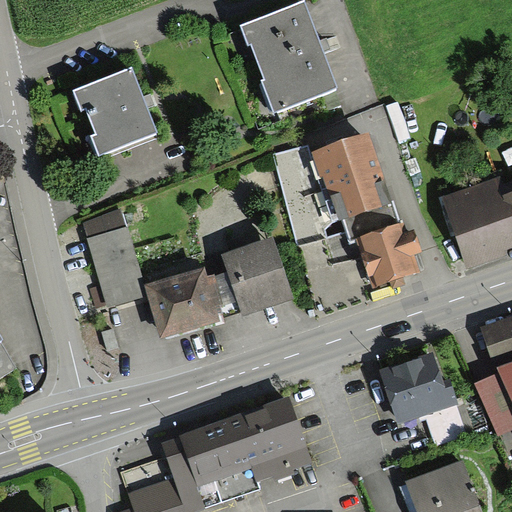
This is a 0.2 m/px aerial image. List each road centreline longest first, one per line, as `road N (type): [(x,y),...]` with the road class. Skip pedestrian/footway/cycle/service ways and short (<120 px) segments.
road 1 (primary): [(83,422),(511,280)]
road 2 (residential): [(83,422),(13,115)]
